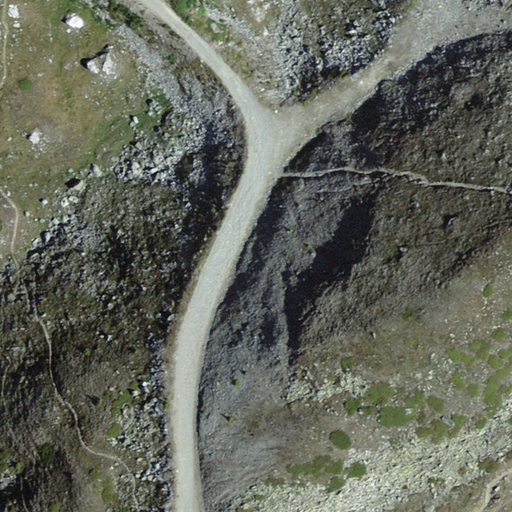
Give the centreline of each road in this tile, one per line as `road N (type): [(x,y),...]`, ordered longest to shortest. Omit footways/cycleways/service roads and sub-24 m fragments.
road 1 (track): [(256,171),(177,379),(181,511)]
road 2 (track): [(140,0),(211,61),(269,135),(256,171)]
